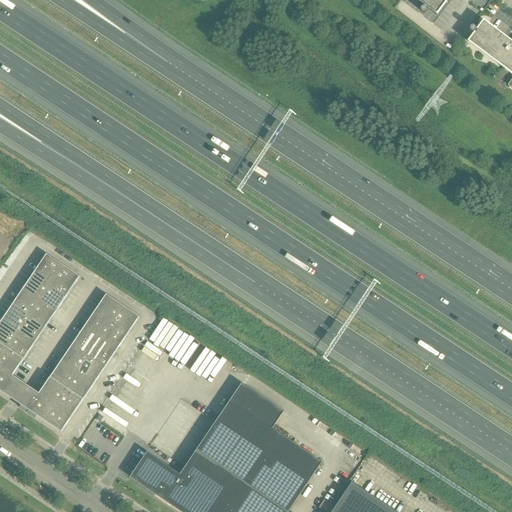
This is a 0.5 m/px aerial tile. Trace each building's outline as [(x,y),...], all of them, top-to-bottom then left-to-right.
[(416,0),(425,6),(424,8),(423,8),(422,9),(421,10),(421,11),(422,12),(423,13),(424,13),(425,13),(426,13),(426,12),(427,12),(427,11),(427,10),(428,8),(431,11),(437,15),(448,0),(416,0)] [(468,42),(511,75),(511,80),(508,86),(511,88),(511,42),(484,21),(477,30),(476,30),(476,29),(476,28),(475,28),(475,27),(474,27),(473,27),(472,27),(472,28),(471,28),(471,29),(471,30),(471,31),(472,32),(473,33),(474,33),(475,33),(468,42)] [(47,255),(36,272),(52,283),(63,266),(47,255)] [(80,277),(63,266),(52,283),(68,294),(80,277)] [(36,272),(24,288),(41,299),(52,283),(36,272)] [(52,283),(41,299),(57,311),(68,294),(52,283)] [(24,288),(13,305),(30,316),(41,299),(24,288)] [(107,295),(95,312),(112,323),(123,306),(107,295)] [(41,299),(30,316),(46,327),(57,311),(41,299)] [(13,305),(2,321),(18,333),(30,316),(13,305)] [(139,318),(123,306),(112,323),(128,334),(139,318)] [(95,312),(84,329),(101,340),(112,323),(95,312)] [(30,316),(18,333),(35,344),(46,327),(30,316)] [(2,321),(0,324),(0,344),(7,349),(18,333),(2,321)] [(112,323),(101,340),(117,351),(128,334),(112,323)] [(84,329),(73,345),(89,356),(101,340),(84,329)] [(18,333),(7,349),(24,360),(35,344),(18,333)] [(101,340),(89,356),(106,367),(117,351),(101,340)] [(73,345),(62,362),(78,373),(89,356),(73,345)] [(0,359),(0,368),(0,369),(1,368),(13,376),(24,360),(7,349),(0,359)] [(89,356),(78,373),(95,384),(106,367),(89,356)] [(62,362),(50,378),(67,389),(78,373),(62,362)] [(0,369),(0,368),(0,390),(2,392),(3,392),(10,397),(9,398),(10,398),(21,382),(13,376),(1,368),(0,369)] [(78,373),(67,389),(83,401),(95,384),(78,373)] [(50,378),(40,394),(52,402),(56,405),(67,389),(50,378)] [(130,478),(155,495),(180,511),(289,511),(322,463),(273,429),(284,413),(242,384),(181,476),(147,453),(130,478)] [(38,416),(41,418),(52,402),(40,394),(31,389),(20,405),(21,406),(22,405),(29,410),(37,415),(37,416),(38,416)] [(67,389),(56,405),(73,417),(83,401),(67,389)] [(52,402),(41,418),(45,421),(46,421),(53,427),(54,427),(61,432),(61,433),(73,417),(56,405),(52,402)] [(394,511),(352,483),(332,511),(394,511)]
